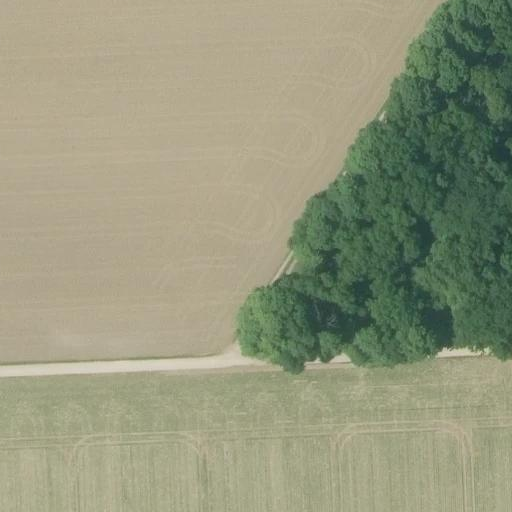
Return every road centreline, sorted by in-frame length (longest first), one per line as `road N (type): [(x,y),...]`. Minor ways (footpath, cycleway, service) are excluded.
road 1 (track): [(0,370),(511,349)]
road 2 (track): [(473,0),(233,361)]
